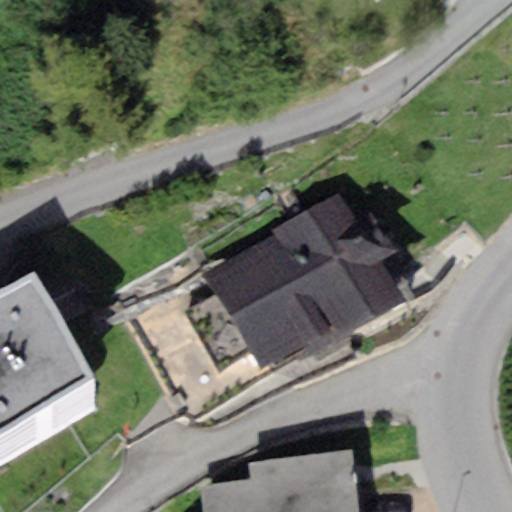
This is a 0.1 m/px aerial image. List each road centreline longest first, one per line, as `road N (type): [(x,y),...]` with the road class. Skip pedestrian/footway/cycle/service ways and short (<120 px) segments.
road 1 (residential): [(0,233),(369,93),(494,0)]
road 2 (residential): [(500,511),(474,454),(466,390),(496,310),(511,294)]
